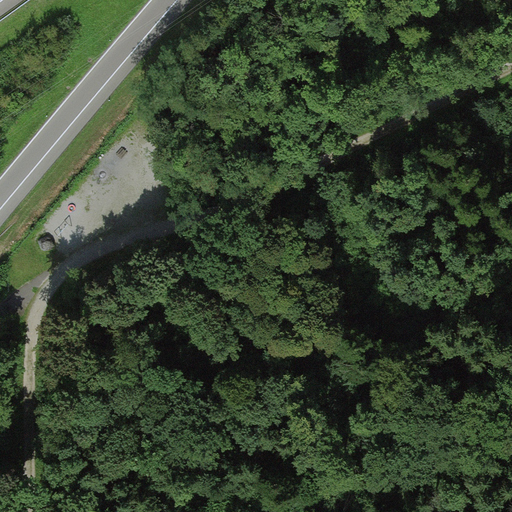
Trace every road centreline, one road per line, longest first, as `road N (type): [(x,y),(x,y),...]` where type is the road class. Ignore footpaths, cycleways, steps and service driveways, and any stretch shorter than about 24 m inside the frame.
road 1 (track): [(511,67),(250,197),(56,274),(38,293)]
road 2 (motorway): [(0,199),(169,0)]
road 3 (track): [(38,293),(29,511)]
